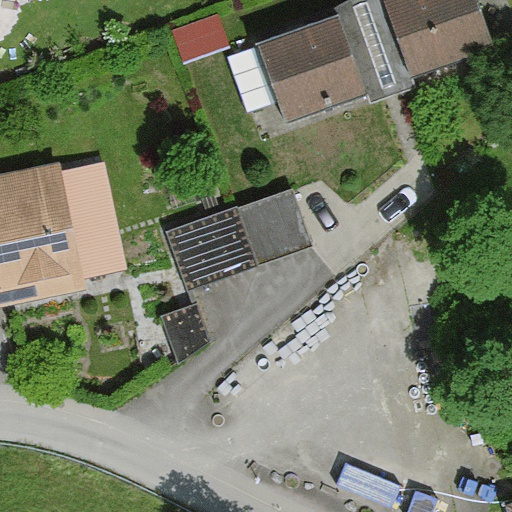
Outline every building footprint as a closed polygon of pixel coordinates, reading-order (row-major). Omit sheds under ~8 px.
[(482,61),(459,0),(388,0),(369,7),(399,90),(482,61)] [(180,29),(190,52),(229,34),(218,11),(180,29)] [(356,102),(329,24),(249,52),(277,130),(356,102)] [(117,277),(97,169),(59,176),(58,168),(0,178),(0,312),(81,297),(79,284),(117,277)] [(168,220),(187,278),(315,236),(295,177),(168,220)] [(511,511),(511,497),(500,502),(502,511),(511,511)]
